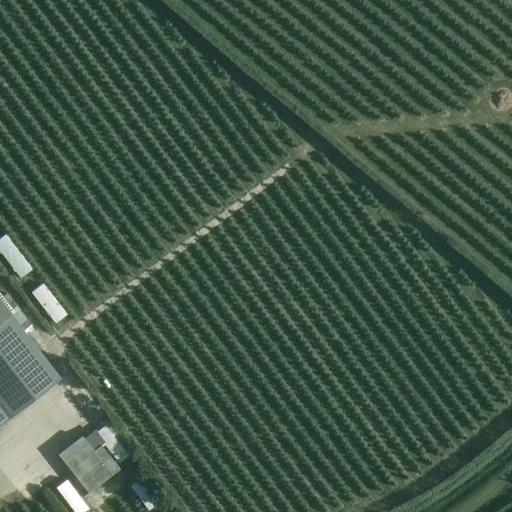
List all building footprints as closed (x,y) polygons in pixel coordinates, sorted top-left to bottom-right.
[(0,296),(0,425),(63,380),(14,317),(14,316),(13,315),(20,310),(10,295),(3,300),(0,296)] [(50,431),(57,441),(74,429),(67,419),(50,431)] [(119,469),(101,446),(93,451),(82,436),(58,455),(88,493),(119,469)] [(127,475),(145,500),(155,492),(137,467),(127,475)] [(98,511),(88,500),(80,508),(83,511),(98,511)]
